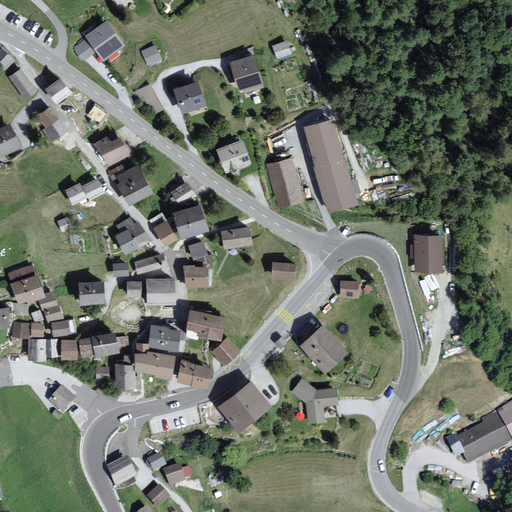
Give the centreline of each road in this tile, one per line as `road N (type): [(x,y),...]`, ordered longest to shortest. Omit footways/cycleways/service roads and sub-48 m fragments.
road 1 (tertiary): [(336,258),(21,44)]
road 2 (tertiary): [(414,511),(389,494),(377,468),(412,360),(391,271),(372,244),(336,258)]
road 3 (residential): [(21,44),(19,59),(79,145),(177,263)]
road 4 (tertiary): [(336,258),(251,355),(207,391),(173,401)]
road 5 (residential): [(177,263),(185,306),(173,401)]
road 6 (residential): [(108,421),(58,374),(0,371)]
road 7 (residential): [(136,410),(130,451),(188,511)]
